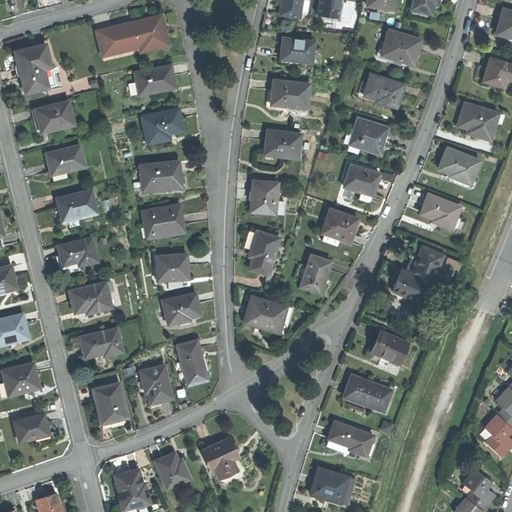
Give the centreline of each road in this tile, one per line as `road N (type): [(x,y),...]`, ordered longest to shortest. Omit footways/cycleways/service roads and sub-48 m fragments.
road 1 (residential): [(0,118),(83,459)]
road 2 (residential): [(469,0),(438,101),(344,319)]
road 3 (residential): [(225,152),(225,320),(239,394)]
road 4 (track): [(485,312),(407,511)]
road 5 (residential): [(239,394),(139,443),(83,459)]
road 6 (residential): [(183,0),(209,128),(225,152)]
road 7 (residential): [(258,0),(225,152)]
road 8 (residential): [(295,456),(344,319)]
road 9 (residential): [(344,319),(239,394)]
road 10 (residential): [(0,31),(121,0)]
